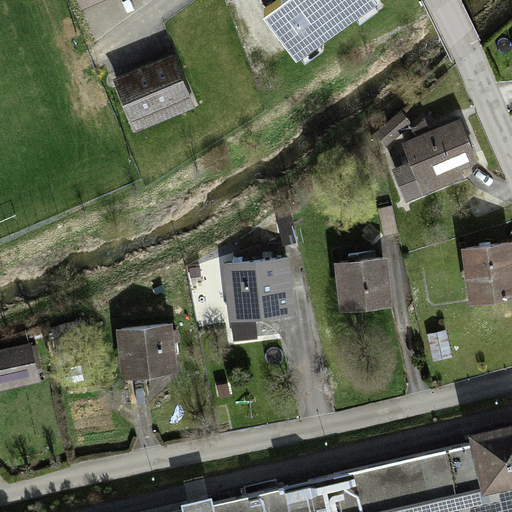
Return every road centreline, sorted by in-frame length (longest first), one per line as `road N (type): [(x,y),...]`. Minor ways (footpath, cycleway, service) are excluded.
road 1 (residential): [(511,379),(0,497)]
road 2 (residential): [(436,0),(511,159)]
